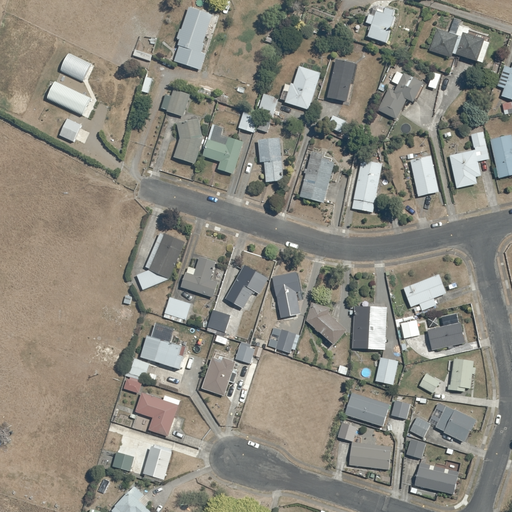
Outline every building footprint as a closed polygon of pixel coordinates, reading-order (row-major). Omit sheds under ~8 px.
[(215,14),(190,6),(180,40),(182,40),(175,61),(203,69),(208,53),(203,51),(215,14)] [(399,11),(387,7),(385,14),(378,12),(376,16),(370,14),(367,23),(373,24),(369,37),(389,43),(399,11)] [(473,35),(474,32),(471,31),(472,29),(460,25),(457,35),(437,29),(430,51),(453,58),(454,54),(487,64),(493,41),(473,35)] [(94,64),(71,54),(63,71),(86,82),(94,64)] [(357,63),(336,59),(329,98),(349,102),(357,63)] [(511,67),(511,68),(504,65),(497,86),(505,89),(503,96),(511,99),(511,67)] [(321,73),(300,67),(295,84),(292,83),(286,103),(310,110),(321,73)] [(427,82),(398,69),(393,82),(400,85),(397,91),(390,88),(380,110),(400,119),(410,99),(418,102),(427,82)] [(442,73),(435,71),(429,87),(436,89),(442,73)] [(96,100),(58,82),(50,98),(88,117),(96,100)] [(189,94),(173,89),(166,111),(182,116),(189,94)] [(279,98),(264,93),(259,109),(274,114),(279,98)] [(511,112),(511,107),(511,101),(502,102),(502,113),(511,112)] [(258,118),(242,114),(239,129),(254,132),(258,118)] [(348,121),(333,115),(331,122),(338,125),(335,130),(343,133),(348,121)] [(76,142),(83,125),(68,118),(60,135),(76,142)] [(197,164),(204,139),(200,119),(179,123),(181,138),(176,159),(197,164)] [(225,129),(214,126),(210,139),(205,157),(222,161),(220,170),(235,174),(244,141),(223,135),(225,129)] [(490,159),(484,132),(471,134),(475,150),(451,156),(458,188),(479,184),(477,177),(482,176),(479,162),(490,159)] [(511,135),(491,140),(498,168),(496,168),(498,179),(511,175),(511,135)] [(285,181),(281,138),(259,140),(261,162),(266,162),(268,182),(285,181)] [(324,154),(313,152),(302,196),(327,203),(338,160),(324,157),(324,154)] [(441,192),(433,155),(411,160),(420,197),(441,192)] [(384,164),(362,160),(353,209),(375,213),(384,164)] [(186,241),(162,232),(147,265),(152,267),(150,271),(138,276),(144,292),(170,280),(186,241)] [(218,262),(202,257),(198,270),(190,268),(183,288),(216,298),(221,282),(212,279),(218,262)] [(270,278),(247,265),(228,299),(246,309),(256,291),(261,294),(270,278)] [(304,291),(300,272),(275,276),(282,318),(301,315),(297,292),(304,291)] [(449,293),(442,275),(405,288),(412,307),(421,304),(423,311),(438,306),(435,298),(449,293)] [(192,304),(169,297),(164,313),(187,320),(192,304)] [(332,309),(314,302),(309,322),(339,346),(350,329),(330,315),(332,309)] [(389,309),(355,307),(353,348),(387,350),(389,309)] [(232,316),(213,309),(207,326),(226,333),(232,316)] [(468,343),(463,319),(444,323),(445,326),(429,329),(433,350),(468,343)] [(421,336),(418,320),(402,323),(404,338),(421,336)] [(157,323),(153,337),(172,342),(176,329),(157,323)] [(301,335),(281,330),(277,344),(297,349),(301,335)] [(185,346),(149,336),(142,357),(182,369),(186,356),(182,355),(185,346)] [(125,351),(98,343),(94,358),(120,366),(125,351)] [(262,350),(241,344),(237,360),(258,365),(262,350)] [(237,361),(216,355),(205,389),(226,395),(237,361)] [(400,361),(382,357),(377,381),(395,385),(400,361)] [(151,363),(136,358),(131,374),(146,378),(151,363)] [(475,361),(455,359),(452,390),(466,391),(466,388),(472,388),(475,361)] [(440,381),(426,373),(419,385),(434,393),(440,381)] [(144,383),(129,378),(125,389),(140,394),(144,383)] [(180,405),(144,393),(138,412),(155,418),(151,430),(170,436),(180,405)] [(392,405),(353,393),(346,415),(385,427),(392,405)] [(414,401),(397,397),(392,415),(410,419),(414,401)] [(430,422),(429,424),(431,425),(468,443),(479,420),(448,405),(447,407),(439,403),(430,422)] [(425,438),(431,425),(429,424),(430,422),(418,417),(411,431),(425,438)] [(113,422),(110,430),(125,436),(128,428),(113,422)] [(358,426),(341,422),(337,437),(354,441),(358,426)] [(427,444),(413,439),(408,454),(423,459),(427,444)] [(394,447),(353,443),(351,465),(391,469),(394,447)] [(175,451),(154,445),(146,473),(167,480),(175,451)] [(136,456),(118,451),(114,467),(132,471),(136,456)] [(462,472),(422,463),(417,486),(457,494),(462,472)] [(153,511),(148,506),(153,501),(135,485),(113,510),(114,511),(153,511)]
